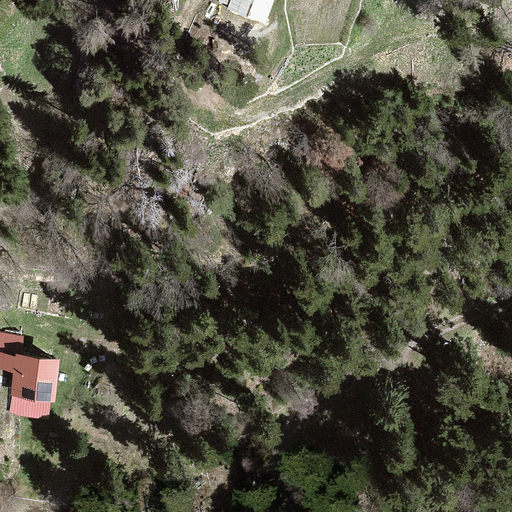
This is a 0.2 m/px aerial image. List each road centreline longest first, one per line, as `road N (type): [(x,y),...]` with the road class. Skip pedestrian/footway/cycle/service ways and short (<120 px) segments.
road 1 (track): [(405,349),(184,356),(48,332)]
road 2 (track): [(298,511),(284,494),(283,439),(319,389),(511,302)]
road 3 (track): [(511,40),(405,37),(254,116),(214,88)]
